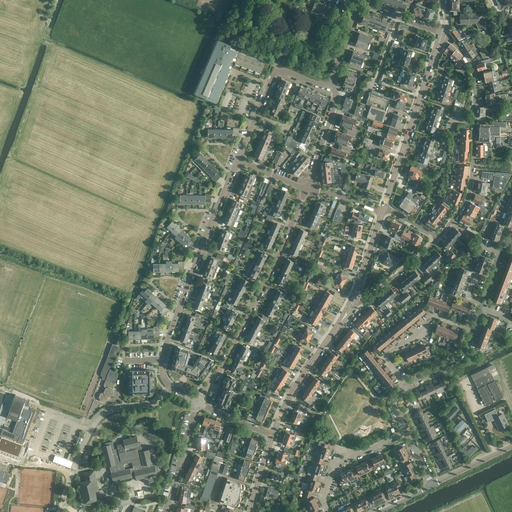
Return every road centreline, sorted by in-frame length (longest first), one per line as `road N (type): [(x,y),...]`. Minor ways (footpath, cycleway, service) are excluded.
road 1 (residential): [(171,387),(162,369),(167,341),(238,159)]
road 2 (residential): [(305,189),(268,276),(197,401)]
road 3 (residential): [(438,237),(469,191),(474,121),(473,72),(441,33)]
road 4 (secondary): [(382,210),(441,33)]
road 5 (residential): [(238,159),(277,68),(334,85)]
road 6 (secondary): [(273,434),(351,302)]
road 7 (residential): [(71,473),(103,414),(156,403),(171,387)]
road 8 (residential): [(472,329),(431,317),(384,358),(405,385)]
road 9 (residential): [(328,511),(323,500),(338,453),(357,454),(406,431)]
